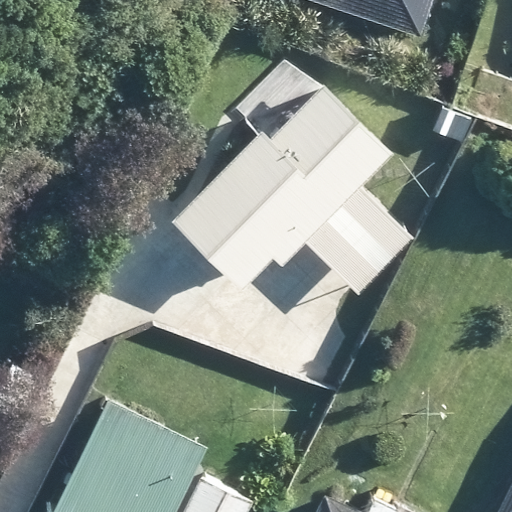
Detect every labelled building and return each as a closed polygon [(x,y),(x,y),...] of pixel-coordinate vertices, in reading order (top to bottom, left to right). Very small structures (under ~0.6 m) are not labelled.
[(319,0),(371,18),(411,32),(415,21),(422,0),(319,0)] [(169,215),(239,282),(263,257),(275,269),(304,238),(356,289),(410,233),(356,181),(387,149),(290,55),(237,110),(254,126),(169,215)] [(159,511),(195,444),(97,392),(33,511),(159,511)] [(511,511),(511,464),(488,511),(511,511)] [(239,511),(245,499),(191,473),(172,511),(239,511)] [(381,511),(385,505),(362,494),(353,511),(350,511),(310,492),(300,511),(381,511)]
